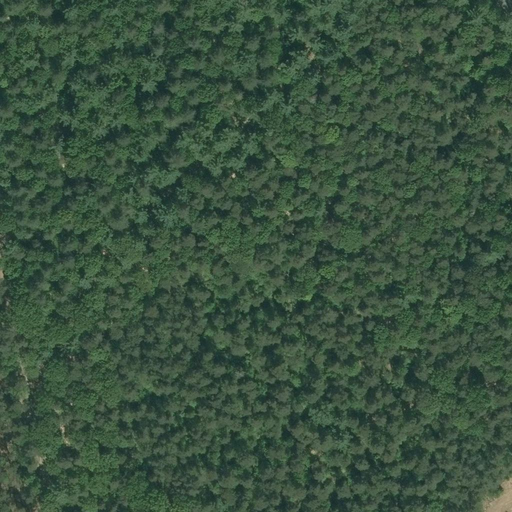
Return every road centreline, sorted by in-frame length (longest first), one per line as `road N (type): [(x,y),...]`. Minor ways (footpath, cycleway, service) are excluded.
road 1 (track): [(46,511),(164,506),(249,488),(372,439),(511,342)]
road 2 (track): [(106,0),(212,86),(249,127),(382,205),(476,204),(511,187)]
road 3 (track): [(0,228),(45,511)]
